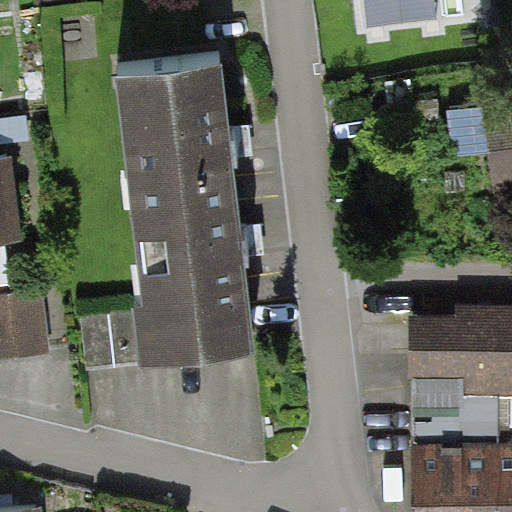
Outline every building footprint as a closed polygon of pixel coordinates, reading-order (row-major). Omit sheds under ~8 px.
[(243,204),(228,60),(106,72),(120,216),(243,204)] [(511,103),(476,111),(491,183),(511,178),(511,103)] [(12,150),(0,151),(0,237),(19,236),(12,150)] [(257,347),(243,204),(120,216),(134,359),(257,347)] [(42,293),(0,295),(0,352),(46,349),(42,293)] [(511,380),(511,315),(415,315),(415,381),(511,380)] [(511,511),(511,445),(412,448),(413,511),(511,511)]
